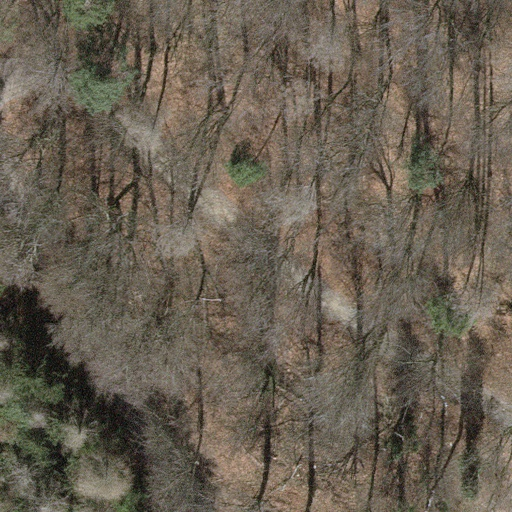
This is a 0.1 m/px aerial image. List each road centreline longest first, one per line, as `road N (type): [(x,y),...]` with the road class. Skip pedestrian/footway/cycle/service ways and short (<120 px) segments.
road 1 (track): [(511,416),(252,244),(124,102),(48,65),(0,73)]
road 2 (track): [(184,511),(0,188)]
